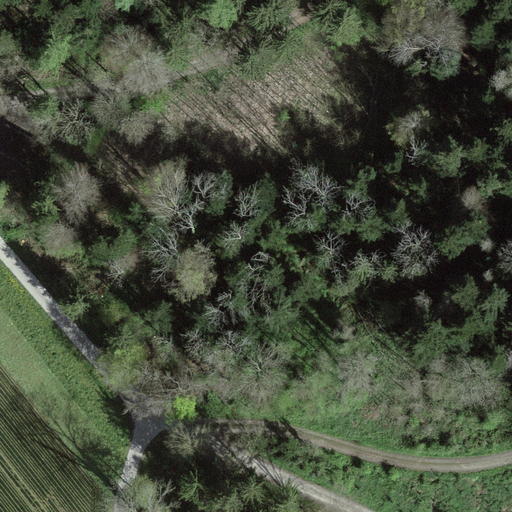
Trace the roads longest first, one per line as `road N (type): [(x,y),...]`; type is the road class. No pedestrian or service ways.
road 1 (track): [(0,108),(157,86),(323,0)]
road 2 (track): [(511,455),(456,464),(385,459),(283,429),(178,420)]
road 3 (residential): [(120,511),(141,411),(0,241)]
road 4 (track): [(143,417),(178,420),(231,453),(367,511)]
